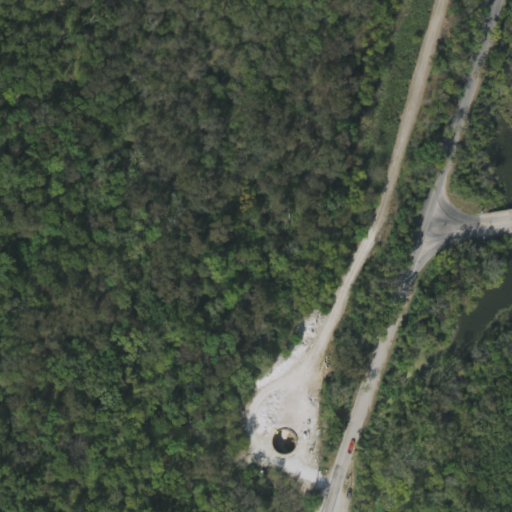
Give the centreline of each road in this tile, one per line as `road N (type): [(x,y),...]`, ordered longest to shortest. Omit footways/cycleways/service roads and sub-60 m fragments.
road 1 (tertiary): [(371,385),(499,0)]
road 2 (tertiary): [(331,511),(371,385)]
